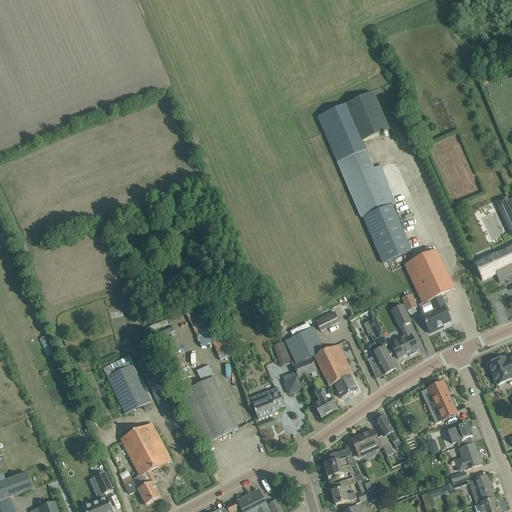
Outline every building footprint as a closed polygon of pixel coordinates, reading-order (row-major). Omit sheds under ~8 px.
[(375,94),(318,118),(333,153),(391,131),(375,94)] [(333,153),(345,181),(374,169),(363,143),(333,153)] [(363,219),(381,262),(411,249),(393,206),(395,205),(381,166),(374,169),(345,181),(343,181),(361,220),(363,219)] [(496,202),(511,236),(511,207),(507,197),(496,202)] [(26,250),(22,241),(15,245),(19,253),(26,250)] [(511,246),(475,263),(474,264),(482,281),(496,275),(500,283),(509,279),(507,275),(511,273),(511,246)] [(455,290),(438,252),(406,267),(423,305),(442,296),(455,290)] [(408,312),(417,308),(411,295),(402,299),(408,312)] [(449,312),(442,296),(423,305),(420,306),(424,317),(423,317),(430,334),(439,330),(438,328),(451,322),(447,313),(449,312)] [(411,323),(403,306),(392,311),(400,328),(401,328),(405,337),(391,344),(398,359),(409,354),(410,357),(417,353),(416,351),(419,350),(411,334),(410,335),(405,326),(411,323)] [(316,322),(321,332),(340,322),(335,312),(316,322)] [(376,318),(368,322),(374,336),(376,340),(384,337),(385,337),(376,318)] [(145,375),(164,417),(180,410),(160,368),(164,366),(150,335),(132,343),(139,358),(132,361),(140,378),(145,375)] [(392,354),(384,337),(376,340),(374,336),(372,337),(375,345),(370,349),(385,376),(397,370),(389,356),(392,354)] [(314,356),(325,379),(329,388),(335,385),(341,398),(357,391),(351,378),(354,377),(349,368),(339,345),(324,352),(314,356)] [(104,369),(127,415),(143,407),(145,410),(150,407),(148,404),(152,402),(140,378),(132,361),(129,356),(104,369)] [(373,358),(368,360),(373,372),(379,369),(373,358)] [(511,360),(508,362),(507,360),(506,361),(505,358),(489,365),(497,386),(511,379),(511,360)] [(316,372),(312,359),(294,364),(299,378),(305,376),(305,377),(316,372)] [(284,382),(286,387),(290,396),(303,390),(297,377),(296,378),(294,373),(284,377),(285,382),(284,382)] [(180,395),(199,437),(203,446),(238,429),(234,420),(215,379),(180,395)] [(458,415),(443,383),(428,390),(442,422),(458,415)] [(251,399),(255,411),(259,421),(278,413),(277,409),(285,406),(278,389),(251,399)] [(328,397),(323,390),(315,395),(319,402),(314,405),(322,419),(337,410),(329,396),(328,397)] [(376,423),(381,431),(385,438),(389,436),(397,450),(402,447),(390,425),(385,417),(376,423)] [(152,424),(121,440),(141,478),(151,472),(172,462),(152,424)] [(448,432),(452,444),(453,445),(473,437),(468,425),(458,429),(448,432)] [(352,440),(356,449),(359,458),(381,449),(373,431),(373,432),(363,437),(362,436),(352,440)] [(394,455),(390,445),(384,448),(388,458),(394,455)] [(455,461),(459,473),(466,471),(483,465),(480,458),(478,458),(474,445),(464,449),(460,451),(462,459),(455,461)] [(423,448),(408,454),(411,462),(426,457),(423,448)] [(340,483),(342,490),(345,489),(357,483),(362,481),(352,458),(349,449),(348,449),(348,450),(334,454),(335,456),(331,457),(332,463),(324,465),(328,479),(350,473),(353,479),(340,483)] [(141,478),(126,486),(130,494),(138,490),(146,505),(161,498),(154,484),(156,482),(151,472),(141,478)] [(28,473),(0,483),(0,502),(34,490),(28,473)] [(85,511),(113,511),(108,499),(107,499),(105,495),(114,491),(105,473),(94,478),(102,496),(100,497),(102,501),(84,509),(85,511)] [(451,479),(453,484),(468,479),(466,473),(451,479)] [(487,477),(478,480),(474,481),(478,491),(473,493),(477,504),(495,497),(487,477)] [(453,484),(445,487),(447,493),(470,485),(468,479),(453,484)] [(362,481),(357,483),(362,494),(367,492),(362,481)] [(373,482),(365,485),(372,502),(381,498),(373,482)] [(345,489),(342,490),(332,492),(336,506),(346,503),(357,500),(355,494),(347,496),(345,489)] [(433,492),(435,498),(444,495),(442,489),(433,492)] [(270,511),(264,500),(259,491),(238,502),(242,511),(270,511)] [(367,493),(359,497),(361,502),(370,498),(367,493)] [(496,500),(486,503),(481,505),(483,511),(498,511),(497,509),(499,508),(496,500)] [(269,505),(272,511),(282,511),(277,501),(269,505)] [(59,511),(56,503),(31,511),(30,511),(59,511)] [(235,503),(227,507),(228,511),(234,511),(238,510),(235,503)]
